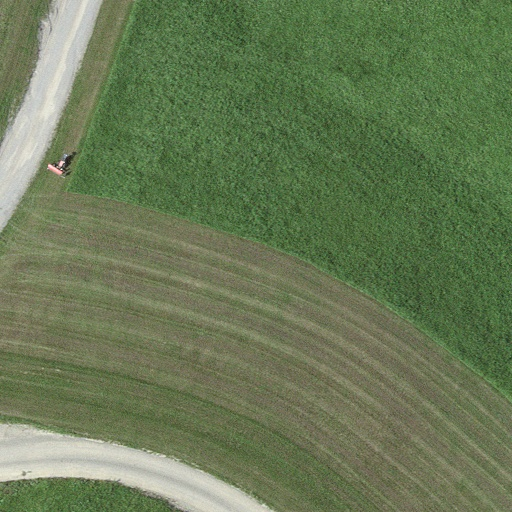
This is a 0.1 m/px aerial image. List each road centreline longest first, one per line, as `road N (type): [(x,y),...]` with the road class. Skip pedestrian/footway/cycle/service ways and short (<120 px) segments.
road 1 (track): [(79,170),(301,375),(394,511)]
road 2 (track): [(0,251),(79,170),(123,0)]
